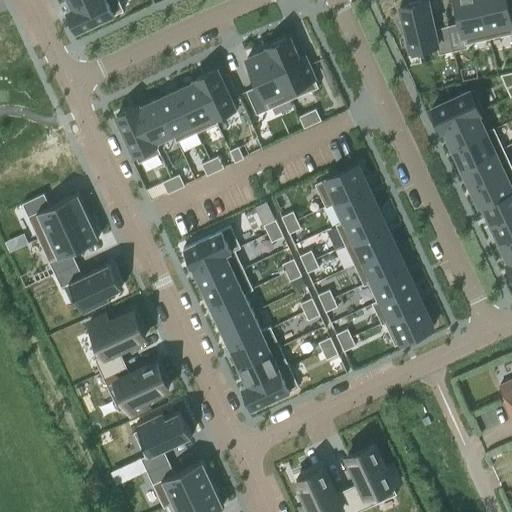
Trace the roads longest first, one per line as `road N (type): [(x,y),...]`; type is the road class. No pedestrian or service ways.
road 1 (residential): [(240,452),(492,331)]
road 2 (residential): [(385,106),(133,219)]
road 3 (residential): [(133,219),(240,452)]
road 4 (residential): [(385,106),(492,331)]
road 5 (residential): [(74,77),(251,0)]
road 6 (residential): [(74,77),(133,219)]
